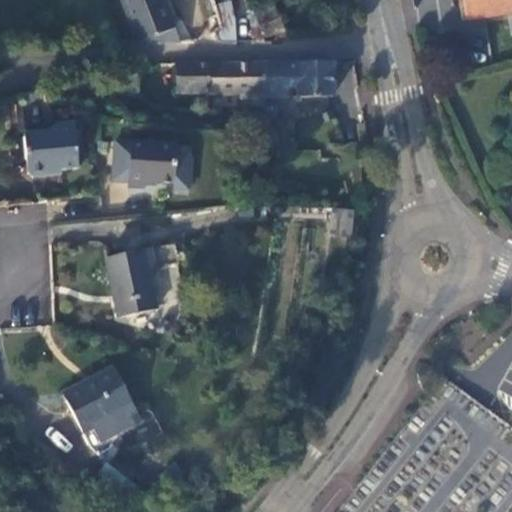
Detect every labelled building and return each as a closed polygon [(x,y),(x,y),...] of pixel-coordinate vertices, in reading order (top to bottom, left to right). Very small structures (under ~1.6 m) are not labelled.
[(118,0),(136,46),(177,44),(159,0),(118,0)] [(500,2),(499,0),(442,0),(444,10),(500,2)] [(234,2),(217,2),(217,41),(234,42),(234,2)] [(271,5),(251,12),(262,40),(281,33),(271,5)] [(331,99),(330,63),(261,65),(262,110),(264,111),(264,99),(298,99),(299,115),(317,115),(316,99),(331,99)] [(262,110),(261,65),(175,67),(175,96),(209,96),(209,99),(244,99),(244,109),(262,110)] [(140,96),(144,75),(118,73),(114,93),(140,96)] [(33,125),(8,127),(11,163),(16,167),(30,166),(31,160),(64,157),(60,117),(40,118),(33,125)] [(103,128),(96,167),(112,170),(111,174),(126,177),(127,170),(157,175),(156,181),(171,184),(177,152),(162,149),(164,138),(119,131),(103,128)] [(331,207),(329,233),(352,235),(354,209),(331,207)] [(140,296),(134,272),(130,256),(138,254),(162,248),(158,230),(87,247),(100,305),(140,296)] [(130,256),(134,272),(141,270),(138,254),(130,256)] [(92,356),(70,366),(72,372),(39,387),(56,421),(110,394),(92,356)] [(72,372),(70,366),(37,382),(39,387),(72,372)]
